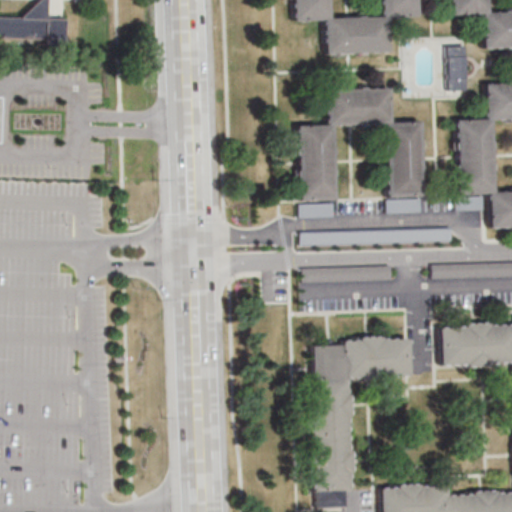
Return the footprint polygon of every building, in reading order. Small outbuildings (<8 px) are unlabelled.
[(326,17),(325,0),(288,0),(289,20),(320,19),(321,53),(386,52),(385,17),(414,16),(413,0),(376,0),(377,16),(326,17)] [(447,0),(447,14),(478,14),(479,48),(511,47),(511,9),(484,10),(483,0),(447,0)] [(62,18),(44,17),(44,3),(21,2),(21,17),(0,16),(0,38),(62,41),(62,18)] [(443,89),(462,90),(462,46),(444,45),(443,89)] [(486,228),(511,227),(511,188),(491,189),(489,119),(511,118),(511,81),(481,82),(482,118),(452,119),(455,195),(485,194),(486,228)] [(295,199),(331,198),(330,124),(382,123),(383,196),(419,195),(417,121),(388,121),(387,87),(323,88),(323,124),(294,124),(295,199)] [(480,210),(480,197),(455,197),(455,210),(480,210)] [(463,242),(463,229),(411,229),(411,242),(463,242)] [(511,479),(511,492),(446,491),(446,485),(379,484),(378,511),(511,511),(511,320),(511,326),(437,324),(436,363),(511,365),(511,479)] [(310,345),(311,506),(343,505),(343,489),(348,489),(347,376),(406,376),(406,337),(339,337),(339,344),(310,345)]
